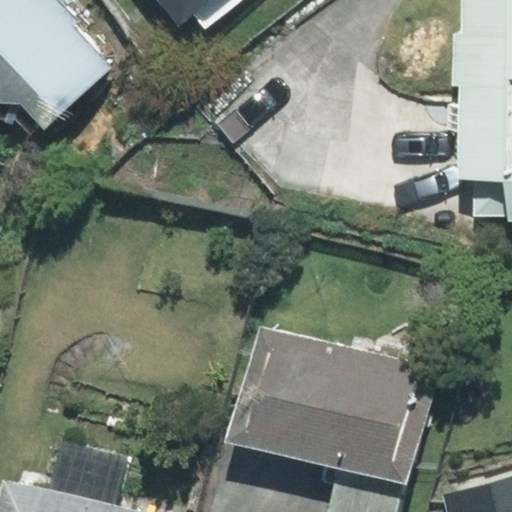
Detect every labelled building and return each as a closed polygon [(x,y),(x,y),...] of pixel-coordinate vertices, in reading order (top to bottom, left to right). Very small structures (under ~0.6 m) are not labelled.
[(0,0),(0,84),(17,102),(31,88),(65,88),(83,111),(134,70),(77,0),(0,0)] [(511,0),(491,0),(492,30),(475,31),(476,74),(486,74),(492,212),(511,211),(511,0)] [(248,127),(334,55),(303,17),(216,89),(248,127)] [(471,365),(281,328),(261,427),(451,464),(471,365)] [(0,391),(17,344),(0,340),(0,391)] [(419,511),(427,478),(362,463),(350,511),(419,511)] [(511,511),(511,476),(469,491),(474,511),(511,511)] [(147,511),(37,479),(27,511),(147,511)]
